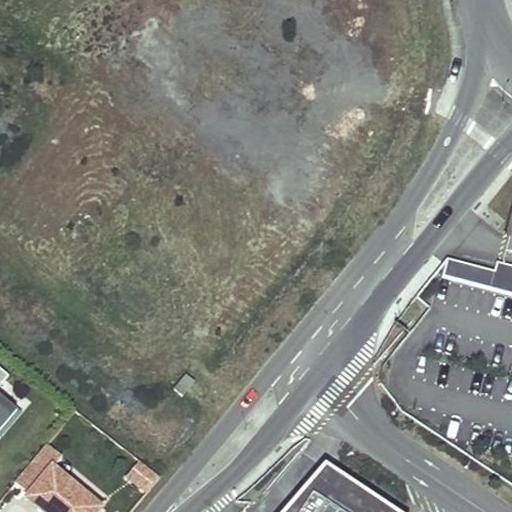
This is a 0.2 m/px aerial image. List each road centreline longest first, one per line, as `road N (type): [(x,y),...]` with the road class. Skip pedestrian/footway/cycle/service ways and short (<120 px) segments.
road 1 (unclassified): [(490,22),(480,69),(410,198),(202,450),(162,511)]
road 2 (unclassified): [(182,511),(238,467),(511,141)]
